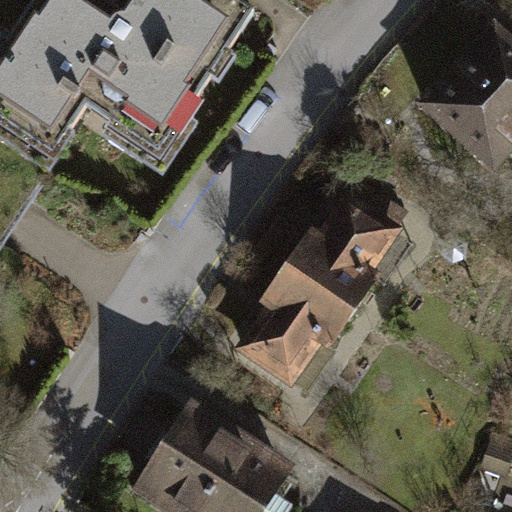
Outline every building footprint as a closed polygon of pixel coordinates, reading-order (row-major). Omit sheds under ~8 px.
[(229,53),(255,15),(232,0),(119,0),(113,9),(98,0),(38,0),(10,42),(0,35),(0,102),(63,144),(87,108),(110,124),(105,132),(163,170),(196,121),(188,116),(212,79),(216,82),(233,56),(229,53)] [(511,42),(441,117),(511,183),(511,42)] [(311,280),(376,328),(397,301),(384,291),(419,244),(367,205),(311,280)] [(376,328),(311,280),(252,359),(317,408),(376,328)] [(316,511),(322,503),(211,430),(159,509),(163,511),(316,511)] [(511,463),(511,450),(493,444),(483,469),(507,477),(511,463)]
